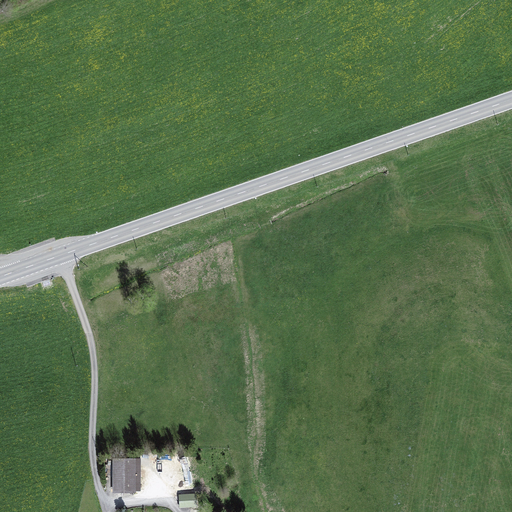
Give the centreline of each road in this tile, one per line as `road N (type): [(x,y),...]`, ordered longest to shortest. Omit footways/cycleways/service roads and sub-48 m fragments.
road 1 (primary): [(511,99),(60,255)]
road 2 (unclassified): [(60,255),(91,341),(91,456),(103,511)]
